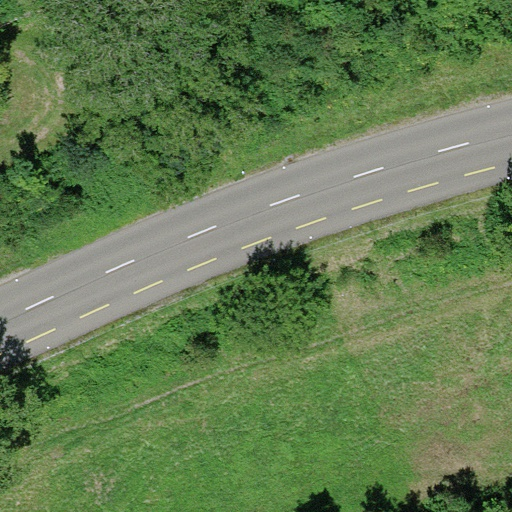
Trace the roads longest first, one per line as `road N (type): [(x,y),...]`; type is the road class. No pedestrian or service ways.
road 1 (secondary): [(511,132),(366,169),(0,319)]
road 2 (track): [(0,146),(176,52),(252,0)]
